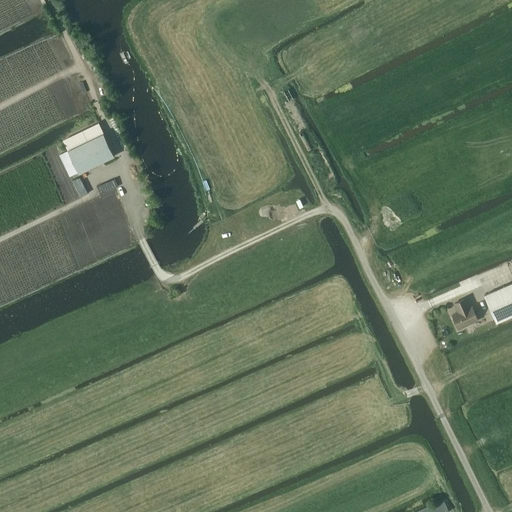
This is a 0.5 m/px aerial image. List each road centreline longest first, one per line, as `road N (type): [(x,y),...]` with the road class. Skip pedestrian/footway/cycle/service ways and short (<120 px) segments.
road 1 (track): [(321,208),(168,281),(141,237),(132,172),(46,0)]
road 2 (unclassified): [(489,511),(345,222),(321,208)]
road 3 (track): [(295,74),(271,92),(327,207)]
road 4 (track): [(0,240),(132,172)]
road 5 (track): [(357,312),(393,391),(425,384)]
